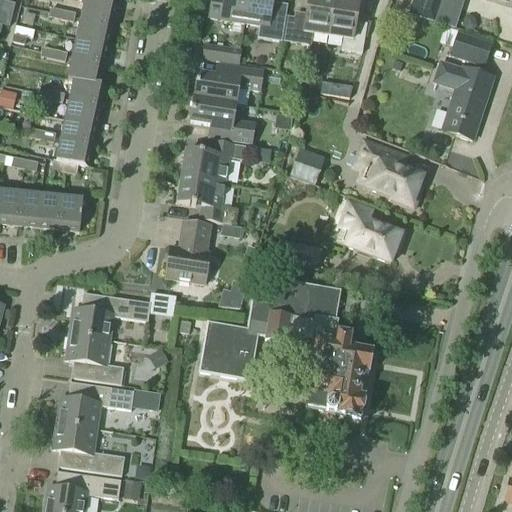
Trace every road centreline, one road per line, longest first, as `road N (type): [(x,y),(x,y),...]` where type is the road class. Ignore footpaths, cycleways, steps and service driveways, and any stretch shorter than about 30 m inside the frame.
road 1 (residential): [(404,511),(493,197),(511,179)]
road 2 (residential): [(93,259),(118,242),(130,214),(161,0)]
road 3 (primary): [(437,511),(511,284)]
road 4 (residential): [(7,511),(31,284)]
road 5 (unclassified): [(470,511),(511,371)]
